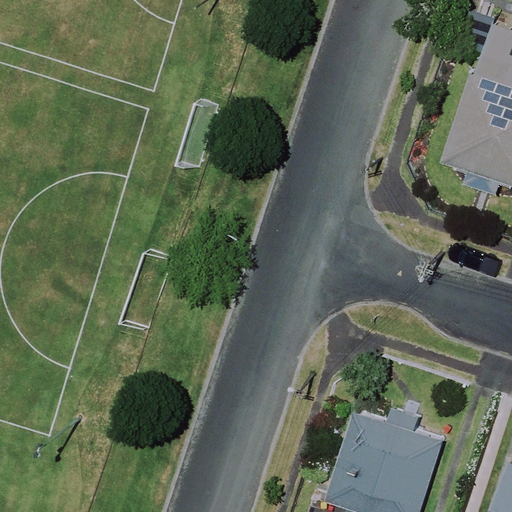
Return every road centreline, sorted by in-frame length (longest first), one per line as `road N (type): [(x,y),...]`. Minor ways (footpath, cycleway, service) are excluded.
road 1 (residential): [(211,511),(301,243)]
road 2 (residential): [(301,243),(381,0)]
road 3 (residential): [(301,243),(511,314)]
